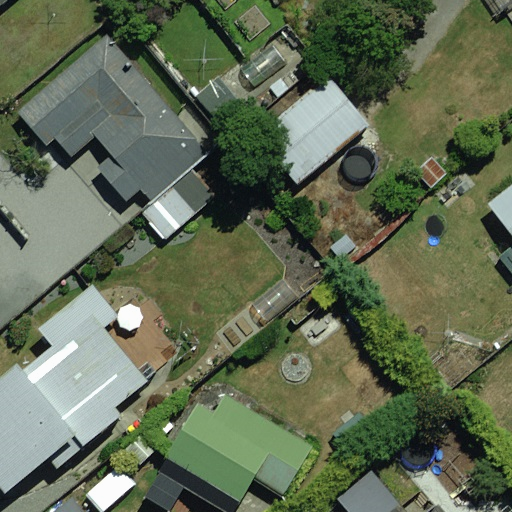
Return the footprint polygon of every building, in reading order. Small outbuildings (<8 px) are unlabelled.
[(90,43),(15,112),(113,218),(188,150),(90,43)] [(314,74),(241,126),(281,181),(353,129),(314,74)] [(511,174),(469,210),(511,262),(511,174)] [(74,314),(0,376),(0,481),(12,496),(138,389),(74,314)] [(193,393),(164,449),(235,485),(266,501),(295,444),(193,393)] [(348,511),(394,511),(406,502),(375,468),(338,501),(348,511)]
